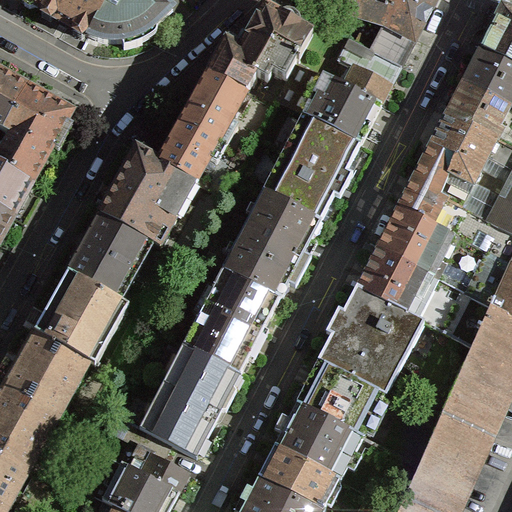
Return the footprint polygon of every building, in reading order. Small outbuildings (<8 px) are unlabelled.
[(21,0),(40,11),(45,0),(21,0)] [(82,39),(85,36),(88,37),(108,0),(45,0),(40,11),(42,12),(42,17),(50,22),(54,19),(61,23),(74,30),(73,34),(82,39)] [(152,31),(156,27),(172,12),(158,0),(108,0),(88,37),(91,39),(94,40),(102,43),(109,44),(115,44),(122,43),(124,50),(128,49),(133,48),(137,46),(142,44),(140,38),(144,36),(148,33),(152,31)] [(350,0),(346,14),(384,26),(391,0),(350,0)] [(370,52),(401,69),(424,25),(432,12),(431,12),(437,0),(391,0),(384,26),(370,52)] [(312,34),(300,27),(300,23),(298,19),(295,16),(292,15),(288,14),(284,15),(281,17),(264,7),(240,51),(227,43),(216,61),(209,73),(247,94),(256,77),(268,83),(270,78),(271,73),(287,82),(297,63),(312,34)] [(511,11),(503,9),(490,33),(482,49),(511,64),(511,11)] [(401,69),(370,52),(349,41),(338,62),(348,67),(348,66),(353,69),(344,87),(381,107),(386,98),(401,69)] [(511,64),(482,49),(471,71),(465,82),(510,106),(511,102),(511,64)] [(344,87),(297,63),(287,82),(276,101),(308,118),(361,146),(367,134),(381,107),(344,87)] [(181,123),(219,144),(247,94),(209,73),(192,105),(181,123)] [(0,129),(4,132),(28,90),(0,74),(0,129)] [(510,106),(465,82),(456,99),(447,116),(497,142),(503,131),(499,128),(510,106)] [(71,115),(70,114),(48,101),(28,90),(4,132),(11,136),(0,155),(0,166),(32,184),(71,116),(71,115)] [(511,149),(497,142),(447,116),(444,121),(435,139),(432,145),(456,158),(439,197),(487,222),(490,216),(466,203),(488,160),(511,173),(511,190),(494,225),(511,235),(511,149)] [(316,220),(321,223),(321,222),(334,197),(334,196),(340,199),(347,187),(353,175),(347,172),(361,146),(308,118),(267,195),(316,220)] [(158,164),(190,182),(196,185),(219,144),(181,123),(171,141),(159,163),(158,164)] [(456,158),(432,145),(410,187),(399,208),(510,266),(511,261),(511,235),(494,225),(487,222),(439,197),(456,158)] [(190,182),(158,164),(159,163),(137,151),(112,196),(101,215),(147,241),(155,246),(163,231),(169,234),(177,220),(171,217),(190,182)] [(0,211),(13,219),(20,207),(32,184),(0,166),(0,211)] [(263,192),(222,270),(223,270),(275,297),(283,282),(296,289),(302,277),(311,259),(305,255),(314,238),(308,235),(316,220),(263,192)] [(466,295),(471,298),(491,308),(510,266),(399,208),(394,218),(383,240),(378,249),(427,275),(438,252),(444,255),(442,259),(476,277),(466,295)] [(0,241),(13,219),(0,211),(0,241)] [(75,278),(114,300),(147,241),(101,215),(80,253),(68,274),(75,278)] [(424,323),(425,324),(450,337),(471,298),(466,295),(427,275),(378,249),(366,273),(358,289),(424,323)] [(511,261),(510,266),(491,308),(400,511),(451,511),(511,377),(511,261)] [(183,347),(240,377),(241,376),(240,376),(258,343),(280,301),(281,300),(275,297),(223,270),(183,347)] [(51,336),(47,333),(44,338),(90,364),(96,367),(129,308),(114,300),(75,278),(52,318),(59,321),(53,332),(51,336)] [(387,397),(425,324),(424,323),(358,289),(357,290),(356,289),(344,313),(339,310),(331,325),(326,334),(331,337),(319,360),(320,361),(319,362),(386,396),(387,397)] [(4,388),(59,419),(70,400),(64,396),(73,379),(79,383),(90,364),(44,338),(35,333),(13,372),(4,388)] [(240,377),(183,347),(140,429),(172,446),(197,459),(214,427),(222,413),(226,413),(236,393),(234,389),(240,377)] [(363,439),(386,396),(319,362),(318,362),(303,391),(296,404),(297,404),(363,439)] [(43,434),(49,438),(59,419),(4,388),(0,395),(0,456),(29,473),(40,454),(33,451),(43,434)] [(364,439),(363,439),(297,404),(282,433),(275,447),(340,481),(341,482),(364,439)] [(134,460),(129,470),(178,495),(180,493),(189,475),(163,462),(172,446),(140,429),(113,416),(106,430),(139,448),(133,459),(134,460)] [(259,478),(324,511),(340,481),(275,447),(263,469),(259,478)] [(129,470),(95,451),(76,487),(115,508),(123,511),(169,511),(178,495),(129,470)] [(12,488),(18,492),(29,473),(0,456),(0,511),(6,511),(9,509),(3,505),(12,488)] [(240,511),(324,511),(259,478),(242,511),(240,511)] [(364,511),(399,511),(372,497),(371,499),(364,511)]
